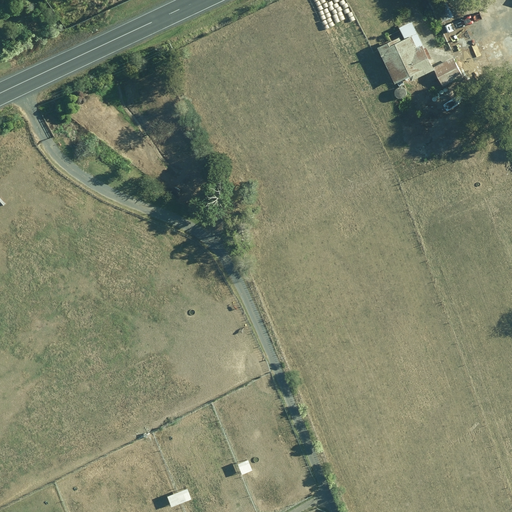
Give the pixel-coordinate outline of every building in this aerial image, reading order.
[(466,73),(463,66),(475,60),(469,49),(458,55),(457,53),(445,59),(439,42),(426,47),(420,32),(414,34),(414,27),(411,26),(411,20),(399,25),(399,30),(403,30),(406,35),(403,36),(398,34),(380,42),(397,79),(398,82),(398,86),(397,87),(397,94),(401,96),(406,95),(408,92),(409,89),(406,85),(406,82),(409,79),(413,78),(417,76),(428,70),(430,66),(434,64),(443,84),(466,73)] [(511,35),(501,41),(510,58),(511,56),(511,35)] [(496,41),(481,48),(489,65),(504,58),(496,41)] [(463,80),(440,92),(442,97),(466,86),(463,80)] [(429,85),(409,93),(414,106),(434,97),(429,85)] [(457,143),(442,149),(447,163),(462,157),(457,143)]
